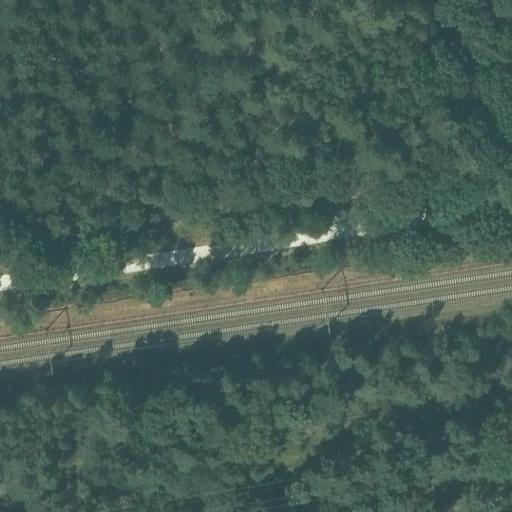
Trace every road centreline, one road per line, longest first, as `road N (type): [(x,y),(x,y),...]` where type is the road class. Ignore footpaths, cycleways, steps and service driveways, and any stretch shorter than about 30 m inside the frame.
road 1 (track): [(511,160),(73,245),(0,248)]
road 2 (unclassified): [(0,278),(511,191)]
road 3 (track): [(423,0),(507,160)]
